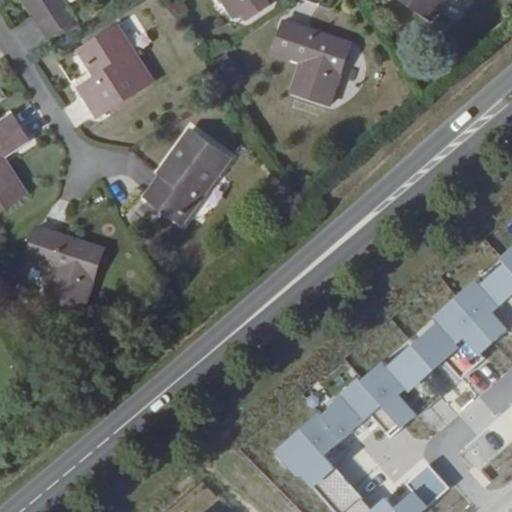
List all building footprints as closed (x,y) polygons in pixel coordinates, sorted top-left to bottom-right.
[(28,0),(35,10),(50,0),(28,0)] [(41,21),(66,5),(63,0),(50,0),(35,10),(41,21)] [(221,0),(234,20),(267,0),(221,0)] [(447,0),(402,0),(432,21),(447,0)] [(78,20),(68,4),(66,5),(39,23),(49,39),(78,20)] [(304,27),(288,21),(274,54),(289,60),(289,59),(303,30),(304,27)] [(155,84),(118,25),(78,51),(95,78),(77,88),(97,120),(155,84)] [(302,66),(316,36),(303,30),(289,59),(302,66)] [(351,50),(316,36),(302,66),(290,92),(326,108),(351,50)] [(31,139),(13,113),(0,121),(0,214),(33,194),(7,153),(31,139)] [(231,157),(193,131),(144,198),(182,225),(231,157)] [(55,233),(39,228),(28,259),(58,270),(47,299),(83,312),(103,253),(56,236),(55,233)] [(511,244),(347,387),(354,394),(346,400),(358,413),(361,410),(386,439),(443,390),(432,377),(445,366),(456,379),(511,330),(511,244)] [(414,511),(450,482),(427,455),(372,502),(335,459),(306,483),(330,511),(414,511)]
